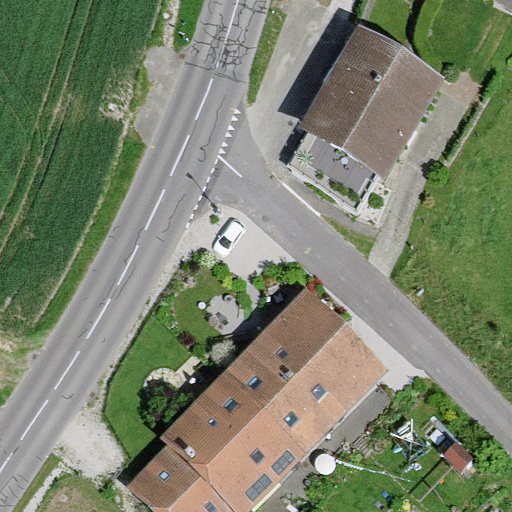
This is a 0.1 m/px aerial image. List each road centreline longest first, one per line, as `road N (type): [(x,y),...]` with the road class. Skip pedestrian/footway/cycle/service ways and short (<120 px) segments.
road 1 (unclassified): [(198,126),(277,194),(511,434)]
road 2 (secondary): [(0,468),(120,277),(198,126)]
road 3 (track): [(247,168),(341,0)]
road 4 (secondary): [(198,126),(235,0)]
